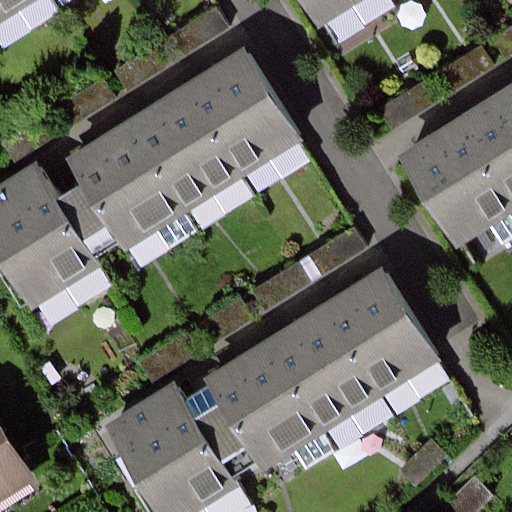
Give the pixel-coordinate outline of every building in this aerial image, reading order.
[(373,0),(299,0),(319,32),(373,0)] [(90,106),(68,118),(78,136),(44,154),(96,248),(311,130),(249,18),(199,46),(141,78),(90,106)] [(511,227),(511,78),(506,83),(441,120),(394,148),(459,258),(511,227)] [(96,248),(44,154),(24,119),(11,95),(0,100),(0,280),(9,296),(96,248)] [(232,328),(210,340),(219,358),(185,377),(237,471),(452,352),(390,241),(340,268),(282,300),(232,328)] [(162,511),(237,471),(185,377),(166,342),(152,317),(65,365),(146,511),(162,511)] [(0,507),(35,484),(0,431),(0,507)]
